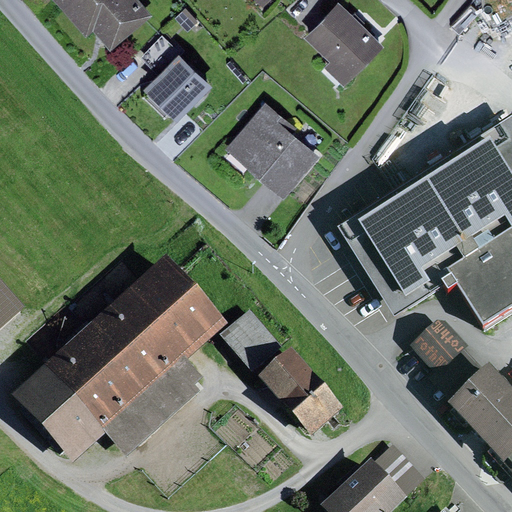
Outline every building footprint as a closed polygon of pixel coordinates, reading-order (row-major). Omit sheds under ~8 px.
[(138,0),(52,0),(86,38),(94,32),(110,51),(152,16),(138,0)] [(511,0),(482,0),(482,6),(494,29),(500,26),(504,35),(511,30),(511,24),(510,20),(511,19),(511,0)] [(383,47),(339,4),(307,37),(332,62),(325,69),(344,87),(383,47)] [(185,9),(175,19),(187,32),(198,22),(185,9)] [(141,58),(159,76),(180,54),(162,37),(141,58)] [(159,76),(145,90),(178,122),(213,87),(180,54),(159,76)] [(298,129),(265,102),(225,149),(283,199),(319,157),(293,135),(298,129)] [(511,125),(337,236),(394,325),(453,288),(484,337),(511,318),(511,125)] [(166,265),(14,405),(74,470),(106,440),(128,463),(200,396),(195,391),(202,384),(187,368),(227,331),(166,265)] [(252,315),(220,343),(252,379),(284,351),(252,315)] [(437,328),(412,352),(438,380),(464,356),(468,353),(445,328),(437,328)] [(488,381),(464,356),(438,380),(432,386),(455,411),(488,381)] [(344,416),(292,358),(261,386),(312,444),(344,416)] [(450,416),(506,476),(511,470),(511,401),(490,378),(488,381),(455,411),(450,416)] [(393,448),(372,467),(404,502),(425,483),(393,448)] [(342,494),(322,511),(400,511),(407,505),(404,502),(372,467),(363,475),(357,469),(337,488),(342,494)]
